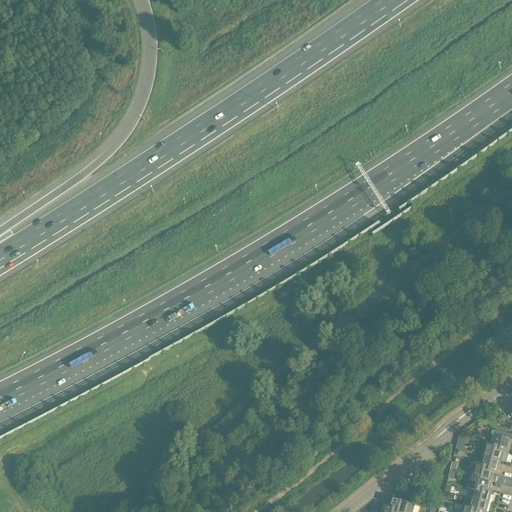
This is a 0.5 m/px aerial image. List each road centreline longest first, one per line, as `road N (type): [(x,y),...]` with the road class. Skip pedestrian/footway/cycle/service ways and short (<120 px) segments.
road 1 (motorway): [(0,397),(293,235),(511,91)]
road 2 (motorway): [(395,0),(0,260)]
road 3 (motorway): [(142,0),(151,60),(129,127),(90,168),(0,232)]
road 4 (tertiary): [(345,511),(500,389)]
